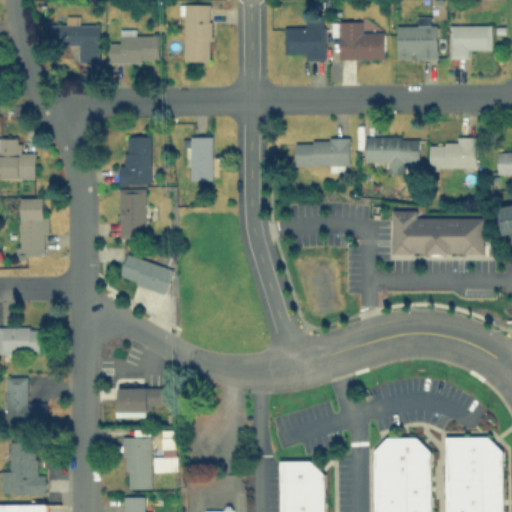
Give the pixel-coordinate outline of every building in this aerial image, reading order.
[(208,3),(207,60),(184,60),(185,2),(208,3)] [(323,54),(323,20),(283,20),(283,54),(323,54)] [(338,20),(338,58),(383,58),(383,32),(362,32),(362,20),(338,20)] [(395,23),(437,22),(438,58),(415,58),(415,53),(410,52),(411,57),(396,57),(395,23)] [(491,23),(448,23),(448,56),(469,56),(469,46),(491,46),(491,23)] [(51,24),(99,24),(99,61),(78,61),(78,44),(51,44),(51,24)] [(157,33),(158,60),(109,62),(108,41),(118,41),(121,34),(157,33)] [(148,134),(125,135),(125,157),(118,157),(119,182),(149,182),(148,134)] [(211,179),(211,135),(188,135),(188,179),(211,179)] [(418,137),(401,138),(401,135),(365,136),(366,163),(388,162),(388,167),(404,166),(404,162),(419,161),(418,137)] [(430,146),(444,145),(444,141),(456,141),(456,135),(476,135),(477,166),(431,167),(430,146)] [(348,136),(348,165),(294,165),(294,142),(312,142),(312,138),(331,138),(331,136),(348,136)] [(0,175),(33,175),(33,150),(20,150),(20,137),(0,137),(0,175)] [(511,148),(497,148),(497,172),(511,172),(511,148)] [(118,236),(143,236),(143,188),(118,188),(118,236)] [(19,196),(19,253),(43,253),(43,196),(19,196)] [(511,202),(498,204),(502,235),(511,233),(511,202)] [(391,253),(483,253),(483,216),(419,216),(419,208),(391,208),(391,253)] [(118,277),(165,292),(172,266),(126,252),(118,277)] [(0,326),(47,325),(48,350),(0,351),(0,326)] [(25,375),(5,375),(5,419),(45,419),(45,400),(25,400),(25,375)] [(118,386),(118,411),(150,411),(150,405),(161,404),(161,386),(118,386)] [(149,435),(123,435),(123,487),(149,487),(149,435)] [(445,436),(445,511),(501,511),(501,449),(487,436),(445,436)] [(430,511),(430,450),(417,437),(388,437),(375,450),(375,511),(430,511)] [(33,440),(7,440),(8,468),(0,468),(0,492),(45,492),(45,474),(34,475),(33,440)] [(279,511),(279,461),(322,460),(322,511),(279,511)] [(123,511),(148,511),(148,510),(145,510),(145,495),(123,495),(123,511)] [(0,511),(0,503),(50,503),(50,511),(0,511)]
